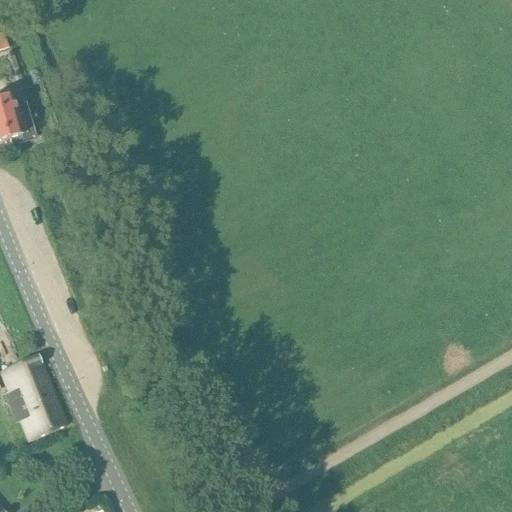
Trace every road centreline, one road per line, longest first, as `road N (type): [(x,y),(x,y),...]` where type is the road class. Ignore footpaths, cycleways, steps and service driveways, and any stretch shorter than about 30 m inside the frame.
road 1 (tertiary): [(129,511),(0,213)]
road 2 (track): [(237,511),(511,342)]
